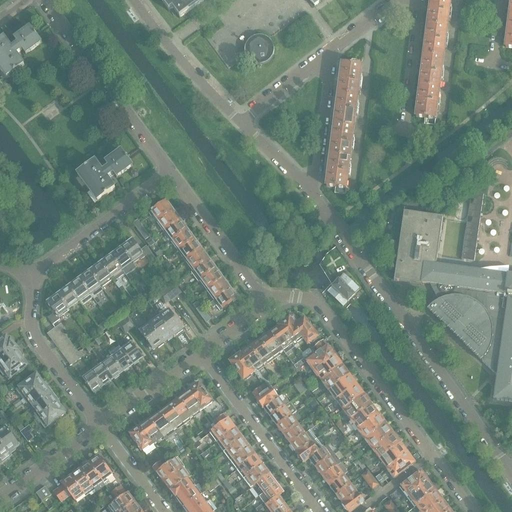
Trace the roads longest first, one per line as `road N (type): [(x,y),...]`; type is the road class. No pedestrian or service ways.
road 1 (residential): [(304,186),(511,472)]
road 2 (residential): [(432,457),(315,302),(278,296),(268,305)]
road 3 (residential): [(169,173),(42,0)]
road 4 (residential): [(318,511),(200,354)]
road 5 (residential): [(100,426),(31,331),(33,273)]
road 6 (residential): [(33,273),(169,173)]
road 7 (residential): [(268,305),(169,173)]
road 8 (residential): [(133,0),(240,122)]
road 9 (residential): [(332,51),(317,167),(304,186)]
road 10 (residential): [(0,499),(100,426)]
road 11 (residential): [(100,426),(200,354)]
